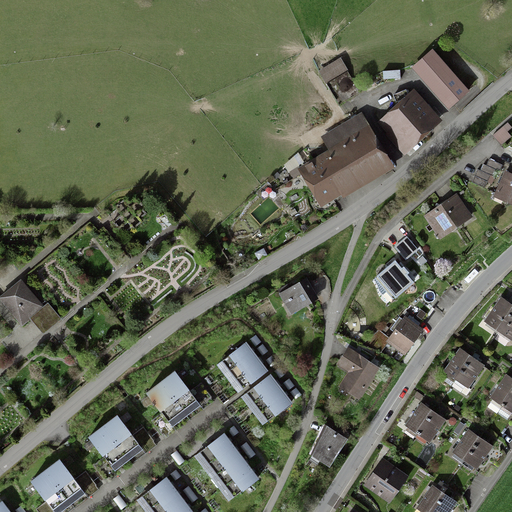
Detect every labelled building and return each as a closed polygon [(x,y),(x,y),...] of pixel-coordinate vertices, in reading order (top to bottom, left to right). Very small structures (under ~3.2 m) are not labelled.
[(343,52),(319,65),(330,85),(354,73),(343,52)] [(414,70),(450,111),(470,93),(434,53),(414,70)] [(383,71),(384,79),(401,78),(400,70),(383,71)] [(394,94),(397,103),(409,99),(406,90),(394,94)] [(381,124),(404,150),(434,124),(412,97),(409,99),(397,103),(401,107),(381,124)] [(298,170),(321,209),(393,167),(364,118),(323,142),(329,152),(298,170)] [(492,135),(500,144),(511,135),(508,130),(511,127),(507,122),(492,135)] [(485,187),(491,174),(494,176),(497,170),(499,171),(502,165),(489,159),(488,162),(486,165),(484,164),(483,167),(481,170),(478,169),(477,172),(474,178),(472,182),(485,187)] [(511,202),(511,174),(506,172),(495,198),(511,205),(511,202)] [(426,216),(439,236),(470,216),(458,196),(426,216)] [(406,237),(394,247),(405,260),(417,249),(406,237)] [(377,281),(396,302),(414,286),(407,278),(409,276),(405,271),(403,273),(395,264),(377,281)] [(442,276),(417,299),(403,319),(416,329),(427,315),(439,299),(442,296),(448,289),(452,286),(442,276)] [(306,280),(279,296),(291,317),(319,301),(306,280)] [(1,298),(21,323),(41,307),(20,282),(1,298)] [(485,321),(511,339),(511,304),(501,297),(485,321)] [(390,328),(396,333),(392,339),(407,351),(421,333),(416,329),(403,319),(399,316),(390,328)] [(249,347),(245,341),(222,359),(244,388),(267,371),(263,365),(256,355),(249,347)] [(442,379),(461,392),(466,385),(469,387),(484,365),(478,361),(469,354),(461,348),(445,370),(447,372),(442,379)] [(340,390),(360,403),(381,370),(348,350),(337,367),(349,375),(340,390)] [(175,371),(147,393),(168,420),(196,398),(175,371)] [(274,379),(270,374),(246,392),(270,423),(293,405),(289,399),(281,389),(274,379)] [(511,378),(507,375),(487,404),(497,411),(502,404),(511,410),(511,378)] [(407,424),(430,441),(446,420),(440,416),(428,407),(422,403),(407,424)] [(504,427),(509,421),(511,416),(511,410),(502,404),(497,411),(486,427),(498,436),(500,433),(504,427)] [(118,415),(90,437),(110,464),(138,443),(118,415)] [(328,430),(312,459),(330,470),(349,442),(328,430)] [(453,452),(477,468),(492,446),(486,441),(475,434),(469,430),(453,452)] [(224,433),(201,451),(235,495),(258,477),(254,472),(245,461),(236,449),(228,439),(224,433)] [(81,487),(60,459),(31,481),(52,509),(81,487)] [(467,485),(470,479),(475,473),(477,470),(464,462),(448,485),(460,494),(462,491),(467,485)] [(384,489),(392,495),(404,478),(382,463),(368,483),(381,492),(384,489)] [(166,477),(143,495),(156,511),(192,511),(188,505),(179,495),(172,485),(166,477)] [(424,511),(449,511),(456,502),(451,498),(444,494),(439,490),(432,486),(418,507),(424,511)] [(0,501),(0,511),(10,511),(1,500),(0,501)]
